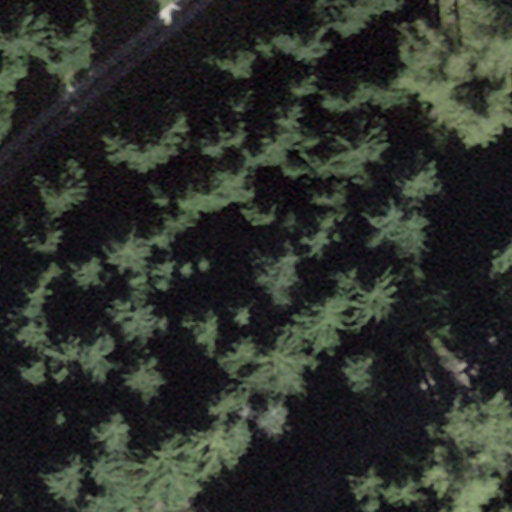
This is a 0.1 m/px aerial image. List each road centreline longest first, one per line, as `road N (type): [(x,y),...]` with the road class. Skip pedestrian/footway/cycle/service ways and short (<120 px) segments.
road 1 (track): [(0,182),(81,102),(217,0)]
road 2 (track): [(511,377),(314,511)]
